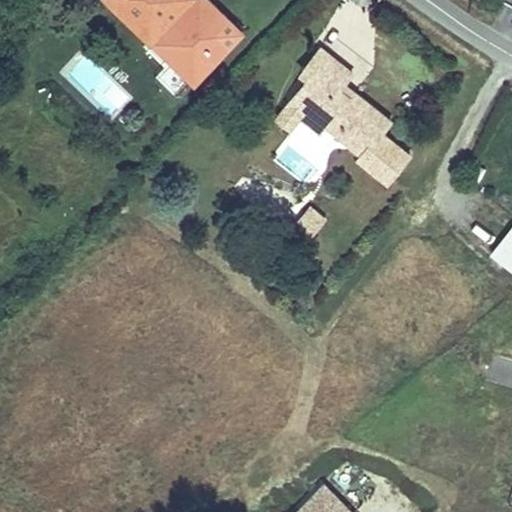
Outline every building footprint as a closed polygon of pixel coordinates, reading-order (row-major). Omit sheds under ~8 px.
[(208,0),(111,0),(195,80),(241,31),(208,0)] [(325,124),(360,154),(357,157),(386,181),(411,152),(383,128),(392,118),(348,79),(355,71),(323,43),(302,68),(308,74),(278,110),(294,123),(304,112),(322,127),(325,124)] [(313,203),(296,222),(312,235),(328,216),(313,203)] [(511,227),(491,253),(511,269),(511,227)] [(366,511),(331,476),(294,511),(366,511)]
